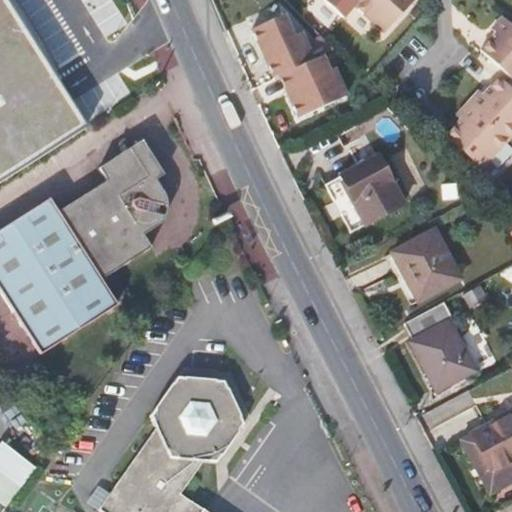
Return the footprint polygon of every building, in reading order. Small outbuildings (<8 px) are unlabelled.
[(0,0),(0,182),(84,128),(62,96),(30,47),(38,42),(10,0),(0,0)] [(353,0),(348,6),(377,32),(405,0),(353,0)] [(275,15),(244,28),(265,77),(270,75),(288,118),(337,98),(325,69),(320,72),(313,57),(304,61),(292,33),(284,36),(275,15)] [(473,50),(507,82),(511,77),(511,33),(495,18),(484,30),(489,34),(473,50)] [(461,104),(501,140),(511,127),(511,98),(491,80),(476,97),(472,93),(461,104)] [(473,170),(501,140),(461,104),(449,116),(454,120),(438,138),(473,170)] [(44,200),(0,229),(0,297),(37,355),(113,306),(96,280),(146,248),(138,236),(151,227),(142,215),(145,200),(158,192),(151,180),(158,175),(137,141),(94,169),(103,182),(53,214),(44,200)] [(394,203),(371,155),(317,182),(340,229),(394,203)] [(451,279),(426,229),(383,251),(393,272),(396,270),(410,298),(451,279)] [(441,319),(432,301),(392,321),(401,338),(397,340),(421,390),(460,372),(435,322),(441,319)] [(153,429),(94,510),(97,511),(202,511),(178,495),(200,462),(214,464),(243,425),(221,380),(173,377),(146,417),(153,429)] [(511,457),(511,409),(452,439),(478,494),(511,478),(504,461),(511,457)] [(0,511),(2,511),(38,467),(3,439),(0,442),(0,511)]
